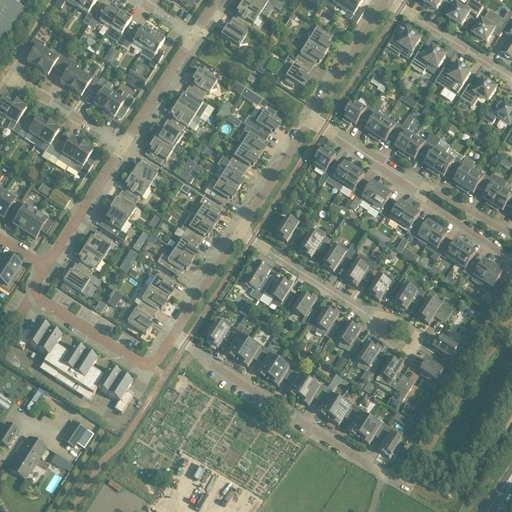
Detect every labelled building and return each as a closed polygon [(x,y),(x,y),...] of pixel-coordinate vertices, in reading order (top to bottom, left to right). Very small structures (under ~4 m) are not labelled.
[(0,0),(0,48),(23,10),(5,0),(0,0)] [(61,9),(66,2),(76,8),(81,0),(58,0),(55,6),(61,9)] [(82,23),(88,27),(96,14),(91,11),(97,0),(81,0),(76,8),(87,15),(82,23)] [(175,0),(180,3),(180,4),(186,8),(191,0),(198,0),(199,0),(198,0),(175,0)] [(244,0),(242,3),(261,15),(268,3),(266,2),(266,0),(244,0)] [(336,7),(342,11),(348,0),(325,0),(323,4),(334,11),(336,7)] [(363,1),(360,0),(348,0),(342,11),(348,14),(345,18),(356,25),(363,15),(357,11),(363,1)] [(423,0),(422,2),(426,5),(424,7),(431,10),(432,9),(436,11),(439,6),(443,1),(444,2),(449,6),(453,0),(423,0)] [(456,4),(448,17),(447,19),(451,21),(450,23),(456,26),(457,25),(461,28),(468,17),(475,21),(483,8),(471,0),(470,0),(464,10),(456,4)] [(239,14),(234,21),(248,30),(251,25),(253,26),(261,15),(242,3),(236,13),(239,14)] [(102,18),(96,14),(88,27),(94,31),(99,23),(110,30),(120,14),(115,11),(116,10),(109,6),(102,18)] [(473,33),(472,35),(476,38),(475,40),(481,42),(482,41),(486,44),(493,33),(500,38),(511,18),(511,13),(509,12),(503,21),(491,13),(485,23),(481,21),(473,33)] [(115,45),(121,48),(129,35),(124,32),(131,20),(125,16),(124,17),(120,14),(110,30),(120,37),(115,45)] [(248,30),(234,21),(230,29),(227,27),(220,37),(230,43),(231,49),(237,48),(239,49),(240,47),(248,45),(246,37),(244,35),(248,30)] [(511,21),(504,34),(510,37),(501,53),(505,56),(505,57),(506,59),(509,60),(510,59),(511,60),(511,21)] [(132,44),(143,51),(153,35),(149,32),(142,27),(135,39),(129,35),(121,48),(127,52),(132,44)] [(330,35),(317,27),(313,33),(314,33),(314,34),(308,35),(309,41),(307,44),(325,56),(331,46),(328,44),(329,42),(327,41),(330,35)] [(407,31),(406,33),(400,42),(393,37),(385,51),(397,59),(400,56),(408,61),(412,54),(421,40),(417,37),(418,36),(412,32),(411,34),(407,31)] [(153,35),(143,51),(140,55),(151,62),(149,66),(154,70),(163,57),(157,53),(164,42),(158,37),(158,38),(153,35)] [(272,36),(267,43),(272,45),(276,38),(272,36)] [(44,46),(33,39),(27,49),(33,53),(27,63),(32,66),(31,67),(35,71),(36,71),(47,53),(42,50),(44,46)] [(312,64),(314,66),(316,64),(318,65),(325,56),(307,44),(300,56),(299,55),(295,61),(309,69),(312,64)] [(418,54),(410,67),(423,75),(429,65),(437,70),(446,56),(442,54),(443,53),(438,48),(436,50),(432,47),(425,58),(418,54)] [(110,63),(117,52),(111,48),(104,59),(110,63)] [(56,53),(53,57),(47,53),(36,71),(42,74),(43,73),(48,76),(54,67),(60,71),(67,60),(56,53)] [(309,69),(295,61),(289,56),(283,65),(284,65),(286,66),(280,75),(287,79),(285,83),(284,82),(284,83),(292,88),(293,88),(292,88),(294,84),(303,90),(309,80),(307,78),(308,76),(305,74),(309,69)] [(60,71),(66,75),(60,84),(65,87),(64,88),(68,92),(69,93),(81,75),(75,71),(78,67),(67,60),(60,71)] [(444,89),(456,97),(462,87),(472,73),(468,70),(468,69),(463,64),(462,66),(459,65),(457,63),(450,74),(444,70),(435,83),(444,89)] [(373,75),(374,75),(378,78),(381,73),(376,69),(373,75)] [(190,90),(203,99),(207,94),(209,95),(211,92),(217,91),(216,85),(217,83),(215,82),(213,74),(209,75),(207,77),(198,71),(192,82),(195,83),(190,90)] [(89,74),(86,78),(81,75),(69,93),(75,95),(76,94),(81,97),(87,88),(93,92),(100,81),(89,74)] [(251,85),(255,80),(250,76),(246,81),(251,85)] [(141,77),(137,84),(138,84),(143,87),(147,81),(141,77)] [(98,109),(97,110),(102,114),(114,96),(108,92),(112,86),(101,79),(100,81),(93,92),(99,96),(93,105),(98,109)] [(469,86),(460,100),(473,108),(480,98),(488,103),(496,88),(493,86),(493,85),(488,80),(487,82),(482,80),(476,90),(469,86)] [(383,94),(388,86),(383,82),(377,90),(383,94)] [(140,93),(143,87),(138,84),(134,89),(140,93)] [(200,104),(203,99),(190,90),(185,97),(183,96),(177,105),(200,120),(207,109),(200,104)] [(244,90),(240,97),(246,101),(251,94),(244,90)] [(102,114),(103,115),(108,117),(109,116),(114,119),(120,109),(126,113),(134,101),(123,93),(119,100),(114,96),(102,114)] [(408,99),(403,95),(399,101),(404,104),(408,99)] [(0,124),(2,125),(5,119),(17,101),(11,99),(10,100),(5,96),(0,104),(0,124)] [(511,103),(509,104),(503,100),(500,105),(494,102),(483,120),(490,125),(493,124),(497,118),(509,126),(511,120),(511,103)] [(18,102),(17,101),(5,119),(11,123),(7,129),(18,136),(26,123),(20,119),(26,110),(21,107),(22,106),(18,102)] [(378,113),(384,104),(379,101),(373,110),(378,113)] [(220,110),(229,115),(233,107),(225,102),(220,110)] [(356,126),(361,119),(365,122),(372,111),(368,107),(367,109),(357,102),(353,108),(351,106),(346,115),(348,116),(346,120),(344,119),(342,121),(350,127),(352,124),(356,126)] [(201,121),(200,120),(177,105),(170,115),(173,117),(168,124),(182,133),(185,128),(187,129),(191,123),(197,127),(201,121)] [(225,121),(229,115),(220,110),(216,117),(224,123),(225,121)] [(370,134),(368,136),(374,140),(387,120),(372,111),(365,122),(366,121),(371,124),(366,131),(370,134)] [(256,116),(257,122),(256,124),(255,124),(251,130),(264,138),(268,133),(270,135),(272,133),(274,134),(281,124),(272,119),(274,117),(273,112),(265,114),(263,113),(262,115),(256,116)] [(229,115),(225,121),(231,125),(235,119),(229,115)] [(403,157),(414,140),(416,137),(407,131),(414,120),(409,117),(402,127),(394,139),(395,140),(396,138),(400,141),(395,148),(399,151),(397,153),(403,157)] [(35,146),(39,140),(50,123),(44,120),(43,121),(38,118),(32,127),(26,123),(18,136),(35,146)] [(385,144),(390,136),(394,139),(402,127),(397,124),(396,126),(387,120),(374,140),(380,144),(381,141),(385,144)] [(50,123),(39,140),(35,146),(51,157),(52,157),(59,144),(53,141),(59,131),(54,128),(55,127),(51,123),(50,123)] [(184,134),(182,133),(168,124),(164,131),(161,129),(155,139),(173,151),(180,155),(183,149),(177,145),(184,134)] [(237,144),(241,147),(259,158),(265,148),(262,147),(264,145),(261,143),(264,138),(251,130),(246,126),(243,132),(244,133),(237,144)] [(424,146),(414,140),(403,157),(409,161),(411,158),(414,161),(419,154),(424,157),(435,138),(430,135),(424,146)] [(432,174),(446,154),(445,154),(447,152),(438,146),(441,142),(435,138),(424,157),(425,156),(429,158),(424,166),(428,168),(427,171),(432,174)] [(52,157),(58,161),(68,168),(83,144),(77,141),(77,142),(72,139),(66,148),(59,144),(52,157)] [(166,163),(173,151),(155,139),(149,149),(151,151),(147,158),(160,166),(164,161),(166,163)] [(207,148),(210,143),(204,139),(201,145),(207,148)] [(83,144),(68,168),(74,171),(85,178),(93,166),(86,162),(92,152),(88,149),(88,148),(84,144),(83,144)] [(216,147),(211,144),(207,149),(213,152),(216,147)] [(235,155),(229,163),(243,172),(246,167),(249,168),(250,166),(253,168),(259,158),(241,147),(235,156),(235,155)] [(326,183),(329,179),(336,167),(331,164),(336,157),(332,155),(334,152),(326,147),(324,149),(326,150),(323,154),(321,153),(316,161),(318,162),(314,168),(324,175),(319,183),(319,186),(323,188),(326,183)] [(209,158),(213,153),(207,149),(204,155),(209,158)] [(454,160),(446,154),(432,174),(438,178),(440,176),(444,178),(448,171),(453,174),(460,163),(461,162),(455,159),(454,160)] [(225,172),(220,181),(237,192),(244,182),(241,180),(242,178),(240,177),(243,172),(229,163),(222,158),(217,166),(225,172)] [(461,162),(460,163),(453,174),(454,173),(459,176),(454,183),(458,185),(456,188),(462,191),(474,172),(473,171),(475,167),(474,165),(475,164),(468,159),(467,161),(465,160),(463,163),(461,162)] [(155,175),(158,170),(145,161),(140,168),(137,167),(131,176),(149,188),(157,176),(155,175)] [(189,161),(178,178),(185,182),(193,171),(196,166),(189,161)] [(329,179),(326,183),(340,192),(343,188),(356,168),(350,164),(349,167),(345,164),(340,171),(336,169),(336,167),(329,179)] [(196,166),(193,171),(197,174),(199,171),(202,173),(203,170),(200,168),(196,166)] [(352,195),(357,198),(364,187),(359,184),(364,177),(360,174),(362,172),(356,168),(343,188),(352,194),(352,195)] [(462,191),(468,195),(469,193),(473,195),(478,188),(482,191),(490,180),(485,177),(484,178),(474,172),(462,191)] [(493,175),(490,180),(482,191),(483,191),(483,190),(488,193),(483,200),(487,202),(485,205),(491,209),(504,189),(507,184),(493,175)] [(142,200),(149,188),(131,176),(125,186),(128,188),(123,195),(136,203),(140,198),(142,200)] [(231,202),(237,192),(220,181),(215,188),(209,185),(204,194),(221,205),(225,200),(227,202),(228,200),(231,202)] [(176,182),(172,188),(178,192),(182,186),(176,182)] [(364,187),(357,198),(350,208),(354,211),(356,211),(360,205),(359,204),(361,201),(371,208),(384,187),(378,183),(376,186),(373,184),(368,191),(364,188),(364,187)] [(190,190),(183,186),(180,191),(186,195),(190,190)] [(371,209),(384,218),(392,206),(387,203),(392,196),(388,194),(390,191),(384,187),(371,208),(371,209)] [(491,209),(497,213),(499,210),(503,212),(507,205),(511,208),(511,207),(511,193),(504,189),(491,209)] [(70,200),(55,191),(49,200),(64,209),(70,200)] [(5,193),(0,200),(0,218),(3,220),(9,211),(14,214),(13,215),(13,216),(21,203),(5,193)] [(133,209),(136,203),(123,195),(118,202),(116,200),(110,210),(128,222),(135,210),(133,209)] [(198,215),(196,218),(213,229),(220,219),(217,218),(218,216),(216,214),(219,209),(203,198),(202,199),(203,199),(197,208),(198,215)] [(21,203),(13,216),(14,214),(19,217),(13,227),(24,234),(37,213),(21,203)] [(384,218),(399,227),(412,207),(406,203),(404,205),(401,203),(396,210),(392,207),(392,206),(384,218)] [(407,234),(412,237),(420,226),(415,223),(420,215),(416,213),(418,210),(412,207),(399,227),(408,233),(407,234)] [(344,218),(348,212),(342,208),(338,215),(344,218)] [(121,232),(128,222),(110,210),(103,220),(106,221),(101,229),(124,243),(128,237),(121,232)] [(37,213),(24,234),(35,241),(41,231),(46,234),(45,236),(53,224),(37,213)] [(166,214),(163,219),(168,223),(171,218),(166,214)] [(191,215),(180,232),(197,243),(201,238),(203,239),(205,237),(207,239),(213,229),(196,218),(191,215)] [(157,225),(160,220),(155,216),(151,221),(157,225)] [(282,241),(287,244),(294,233),(300,237),(300,236),(299,236),(306,226),(302,223),(302,222),(299,226),(289,220),(287,224),(284,222),(277,233),(280,235),(277,238),(278,239),(279,238),(282,241)] [(412,237),(427,246),(440,226),(434,222),(432,225),(428,223),(424,230),(419,227),(420,226),(412,237)] [(427,247),(426,249),(434,254),(431,258),(437,262),(440,257),(448,245),(443,242),(448,235),(444,232),(446,230),(440,226),(427,246),(427,247)] [(182,240),(174,252),(192,263),(198,253),(195,251),(197,249),(194,248),(197,243),(180,232),(177,230),(174,236),(179,239),(180,238),(181,239),(182,240)] [(326,237),(318,230),(314,235),(312,234),(310,239),(307,237),(300,248),(303,250),(300,253),(301,254),(302,253),(305,255),(311,260),(318,249),(324,252),(330,241),(325,238),(326,237)] [(155,231),(152,237),(156,240),(160,234),(155,231)] [(380,235),(376,232),(372,238),(376,240),(380,235)] [(93,241),(91,240),(85,249),(103,261),(111,249),(108,247),(112,242),(98,234),(93,241)] [(132,250),(137,253),(143,245),(137,242),(132,250)] [(447,258),(456,264),(468,246),(462,242),(460,244),(456,242),(452,249),(447,246),(448,245),(440,257),(445,260),(447,258)] [(346,266),(353,256),(358,249),(352,245),(348,251),(341,245),(336,250),(335,249),(332,253),(330,252),(323,263),(325,264),(323,268),(324,268),(328,270),(334,274),(341,263),(346,267),(347,266),(346,266)] [(463,273),(468,276),(476,265),(471,262),(476,254),(472,252),(473,249),(468,246),(456,264),(465,270),(463,273)] [(95,273),(103,261),(85,249),(78,259),(81,261),(78,265),(92,273),(93,271),(95,273)] [(390,251),(385,258),(393,263),(397,255),(390,251)] [(174,252),(169,260),(162,255),(157,264),(176,276),(179,271),(182,273),(183,271),(186,272),(192,263),(174,252)] [(355,263),(357,265),(355,268),(353,266),(346,277),(348,279),(346,282),(347,283),(347,282),(350,285),(357,289),(363,278),(369,281),(378,267),(360,255),(355,263)] [(0,281),(13,262),(7,259),(6,261),(0,257),(0,281)] [(481,288),(484,283),(495,265),(490,261),(488,264),(484,261),(480,269),(475,266),(476,265),(468,276),(473,279),(471,281),(481,288)] [(18,265),(13,262),(0,281),(0,289),(9,295),(25,271),(24,271),(23,272),(16,268),(18,265)] [(265,280),(270,271),(257,263),(252,271),(250,270),(246,276),(248,277),(244,283),(255,290),(250,296),(259,302),(268,289),(262,284),(263,282),(263,280),(265,280)] [(123,264),(119,270),(126,275),(130,269),(123,264)] [(64,284),(60,289),(68,294),(72,289),(85,297),(96,280),(90,276),(92,273),(78,265),(72,274),(70,272),(63,283),(64,284)] [(501,269),(495,265),(484,283),(493,289),(490,295),(498,300),(507,286),(499,281),(503,274),(500,271),(501,269)] [(132,272),(129,276),(135,280),(138,275),(132,272)] [(149,290),(167,301),(173,292),(171,290),(172,288),(170,286),(173,281),(160,273),(156,278),(156,279),(149,290)] [(392,296),(392,295),(398,284),(393,282),(394,281),(393,281),(391,285),(381,278),(378,282),(376,281),(369,292),(371,293),(369,297),(370,297),(373,299),(379,303),(386,292),(392,296)] [(285,280),(284,279),(281,283),(279,281),(272,292),(274,294),(272,298),(273,299),(270,305),(280,309),(280,308),(285,312),(292,301),(293,302),(293,301),(287,298),(294,286),(288,282),(288,283),(284,280),(285,280)] [(161,311),(167,302),(149,290),(145,287),(134,304),(138,306),(151,315),(154,310),(157,312),(158,310),(161,311)] [(418,304),(419,304),(418,303),(424,293),(420,290),(420,289),(417,293),(407,287),(404,291),(402,290),(395,300),(397,302),(395,306),(396,306),(400,308),(406,312),(413,301),(418,304)] [(108,302),(115,307),(122,295),(115,291),(108,302)] [(315,316),(310,312),(317,301),(310,297),(307,295),(307,294),(306,294),(304,297),(302,296),(295,307),(297,308),(294,313),(304,319),(302,323),(303,323),(308,326),(315,316)] [(422,322),(429,326),(436,316),(441,319),(448,308),(443,305),(443,304),(436,297),(431,302),(430,301),(427,306),(425,304),(418,315),(420,317),(418,320),(419,321),(419,320),(423,322),(422,322)] [(110,316),(115,308),(108,303),(102,311),(110,316)] [(248,303),(242,314),(248,318),(255,308),(248,303)] [(151,315),(138,307),(134,312),(135,312),(127,324),(145,336),(152,326),(149,324),(150,322),(148,320),(151,315)] [(338,330),(338,331),(338,330),(333,327),(339,316),(333,312),(330,310),(330,309),(329,308),(327,312),(325,311),(318,321),(320,323),(317,327),(318,328),(316,334),(325,338),(326,337),(331,341),(338,330)] [(446,322),(453,312),(448,308),(441,319),(446,322)] [(218,349),(225,338),(230,342),(237,331),(231,328),(232,327),(225,320),(220,325),(219,324),(216,328),(214,327),(207,338),(209,339),(207,343),(208,343),(211,345),(218,349)] [(261,320),(258,325),(265,329),(268,325),(261,320)] [(469,329),(476,334),(481,327),(473,322),(469,329)] [(360,345),(361,345),(356,341),(363,330),(356,326),(353,324),(352,323),(350,327),(348,325),(340,336),(343,337),(340,342),(341,342),(339,349),(348,352),(354,355),(360,345)] [(61,339),(38,324),(33,333),(26,328),(15,346),(22,351),(26,344),(48,358),(43,364),(57,373),(53,379),(76,394),(80,388),(93,396),(97,390),(119,403),(114,410),(122,415),(133,397),(126,393),(132,385),(109,370),(104,378),(91,370),(96,362),(74,347),(68,356),(56,347),(61,339)] [(237,331),(230,342),(235,345),(228,356),(234,360),(238,362),(237,362),(238,363),(252,340),(252,339),(249,344),(240,338),(242,334),(237,331)] [(463,342),(457,349),(454,347),(456,345),(445,338),(443,340),(440,338),(439,338),(440,339),(437,342),(433,348),(456,363),(462,355),(469,345),(468,345),(463,342)] [(242,365),(248,369),(255,358),(260,361),(267,350),(258,345),(254,341),(252,340),(238,363),(238,362),(242,364),(242,365)] [(379,365),(380,365),(374,362),(381,351),(375,346),(375,347),(371,344),(372,344),(371,343),(369,347),(366,346),(359,356),(362,358),(359,362),(360,363),(358,369),(367,373),(367,372),(372,376),(379,365)] [(260,361),(265,364),(258,375),(265,379),(268,381),(268,382),(283,359),(281,358),(276,356),(267,350),(260,361)] [(397,376),(398,374),(404,365),(398,361),(394,359),(394,358),(391,362),(389,360),(382,371),(384,372),(382,377),(383,377),(380,384),(390,387),(395,390),(402,380),(397,376)] [(272,384),(278,388),(285,377),(290,380),(297,370),(288,364),(284,360),(283,359),(268,382),(269,382),(272,384)] [(444,384),(448,374),(426,360),(422,366),(422,367),(420,370),(419,370),(418,370),(422,373),(421,375),(432,382),(433,380),(437,382),(438,381),(444,384)] [(338,365),(334,370),(340,374),(343,369),(338,365)] [(298,401),(310,383),(301,377),(303,373),(297,370),(290,380),(296,384),(289,395),(295,399),(295,398),(298,401)] [(334,376),(333,385),(345,386),(346,377),(334,376)] [(413,386),(402,380),(395,390),(401,394),(399,401),(402,403),(413,386)] [(362,391),(366,385),(362,382),(358,383),(355,387),(362,391)] [(302,403),(308,407),(316,396),(321,400),(328,389),(322,386),(320,389),(310,383),(298,401),(299,402),(299,401),(302,403)] [(343,398),(340,402),(331,396),(333,393),(328,389),(321,400),(326,403),(319,414),(325,418),(329,420),(328,421),(329,421),(343,398)] [(37,391),(24,411),(29,414),(38,400),(43,403),(47,396),(42,393),(37,391)] [(333,423),(339,427),(346,416),(351,419),(358,408),(349,403),(345,399),(343,398),(329,421),(329,420),(333,423)] [(420,421),(424,411),(406,403),(402,414),(420,421)] [(359,439),(359,440),(374,417),(372,416),(367,414),(358,408),(351,419),(356,422),(349,433),(355,437),(356,437),(359,439)] [(359,440),(360,440),(363,442),(369,446),(376,435),(381,438),(388,428),(379,422),(375,418),(374,417),(359,440)] [(75,448),(87,429),(74,421),(62,440),(75,448)] [(18,433),(6,425),(0,433),(0,443),(8,448),(18,433)] [(401,441),(400,440),(403,434),(394,430),(393,431),(388,428),(381,438),(387,442),(380,453),(386,457),(389,459),(389,460),(392,456),(394,458),(401,447),(399,445),(401,441)] [(46,450),(28,439),(17,456),(18,457),(9,471),(25,481),(34,467),(35,468),(46,450)] [(75,468),(56,456),(51,464),(63,471),(64,470),(70,475),(75,468)] [(201,494),(210,476),(173,458),(168,470),(181,476),(177,483),(201,494)] [(45,484),(53,471),(46,467),(39,480),(45,484)]
